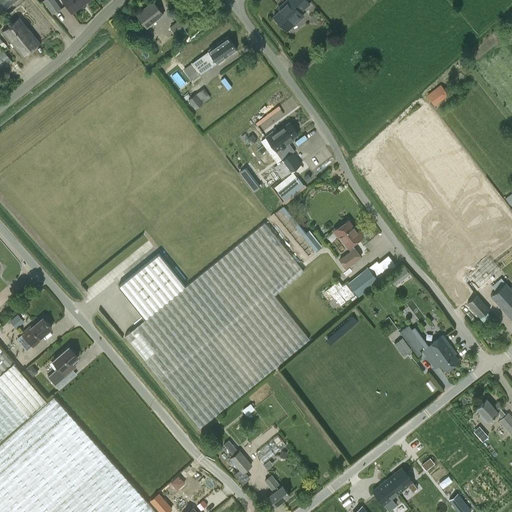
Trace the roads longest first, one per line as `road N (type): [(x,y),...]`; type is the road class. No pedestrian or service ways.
road 1 (unclassified): [(490,365),(351,181),(344,158),(231,1)]
road 2 (residential): [(252,511),(0,228)]
road 3 (residential): [(303,511),(490,365)]
road 4 (unclassified): [(0,105),(125,0)]
